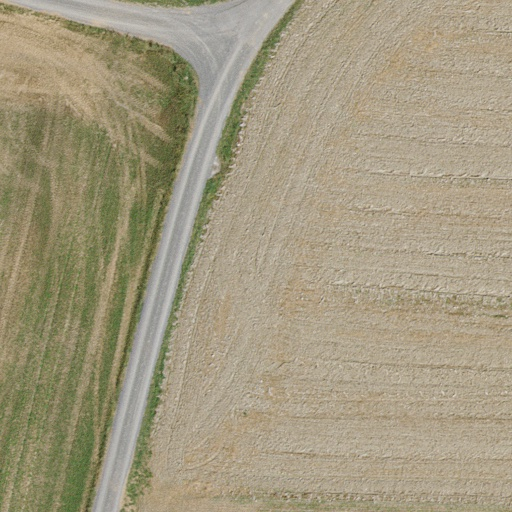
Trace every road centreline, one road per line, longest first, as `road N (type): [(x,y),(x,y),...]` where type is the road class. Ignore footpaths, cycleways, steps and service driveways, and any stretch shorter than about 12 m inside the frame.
road 1 (track): [(98,511),(165,229),(239,40),(272,0)]
road 2 (residential): [(80,0),(239,40)]
